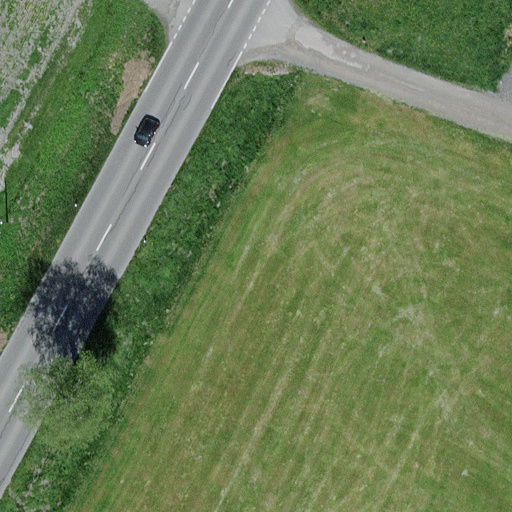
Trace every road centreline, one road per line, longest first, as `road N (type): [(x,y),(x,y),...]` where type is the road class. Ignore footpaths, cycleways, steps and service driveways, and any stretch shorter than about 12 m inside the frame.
road 1 (primary): [(0,438),(238,0)]
road 2 (track): [(197,0),(511,125)]
